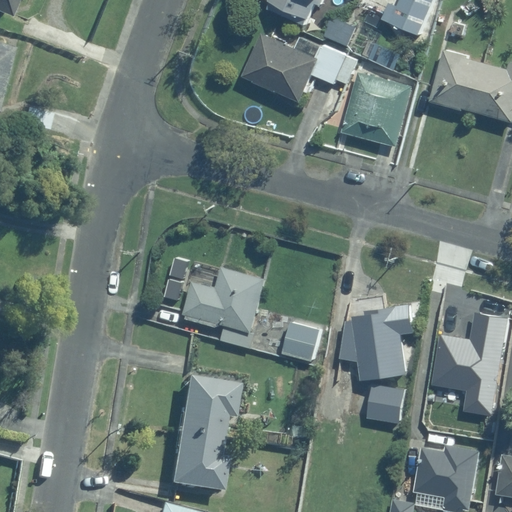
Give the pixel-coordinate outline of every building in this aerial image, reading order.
[(0,0),(0,15),(11,20),(19,0),(34,0),(0,0)] [(327,0),(270,0),(275,2),(271,11),(310,28),(319,8),(323,10),(327,0)] [(327,38),(352,47),(359,27),(335,18),(327,38)] [(264,34),(248,75),(246,78),(305,102),(316,76),(340,86),(342,82),(351,85),(357,70),(364,72),(367,63),(325,45),(321,57),(264,34)] [(0,98),(15,51),(0,46),(0,98)] [(511,122),(511,70),(447,54),(435,103),(511,122)] [(349,134),(400,146),(414,88),(363,76),(349,134)] [(23,124),(49,131),(53,112),(27,105),(23,124)] [(219,340),(254,349),(270,281),(227,270),(222,289),(197,283),(189,318),(222,326),(219,340)] [(367,382),(410,376),(405,337),(420,335),(416,307),(393,311),(392,303),(380,305),(381,313),(357,316),(367,382)] [(289,355),(317,361),(324,332),(296,326),(289,355)] [(342,424),(352,361),(327,358),(318,420),(342,424)] [(171,489),(222,496),(227,460),(221,459),(226,422),(236,424),(241,386),(186,379),(171,489)] [(469,511),(471,511),(475,511),(487,452),(450,445),(449,452),(426,448),(418,493),(450,498),(447,511),(469,511)] [(393,511),(417,511),(419,504),(396,500),(393,511)]
